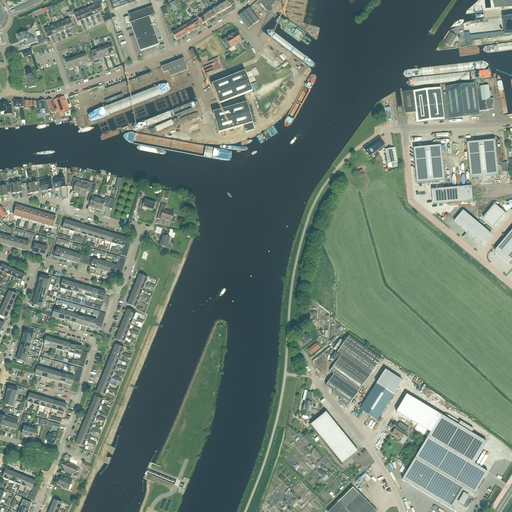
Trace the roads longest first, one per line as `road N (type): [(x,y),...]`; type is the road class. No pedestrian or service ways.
road 1 (unclassified): [(479,258),(412,202),(403,128)]
road 2 (unclassified): [(402,511),(364,441),(312,378)]
road 3 (residential): [(0,205),(37,200),(138,232)]
